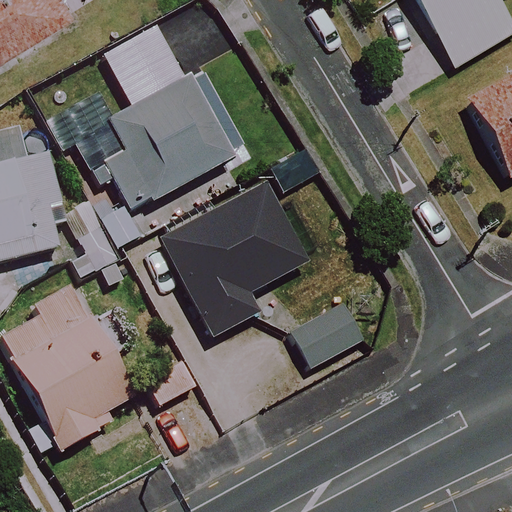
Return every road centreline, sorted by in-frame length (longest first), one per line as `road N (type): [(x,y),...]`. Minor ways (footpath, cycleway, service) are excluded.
road 1 (residential): [(511,379),(280,0)]
road 2 (primary): [(511,394),(288,511)]
